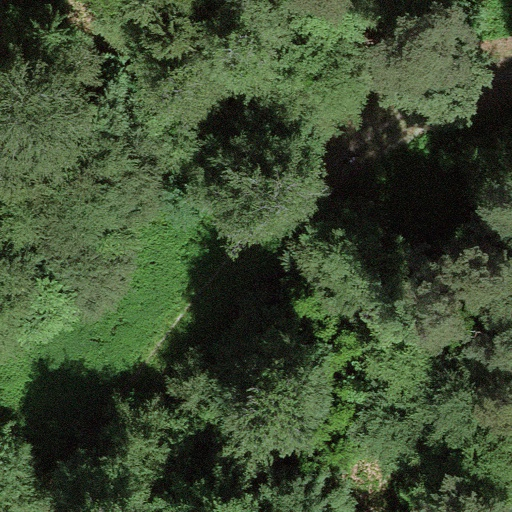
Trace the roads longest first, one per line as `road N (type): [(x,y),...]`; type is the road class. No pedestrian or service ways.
road 1 (track): [(53,511),(164,349),(342,133),(426,54)]
road 2 (track): [(511,56),(426,54),(312,0)]
